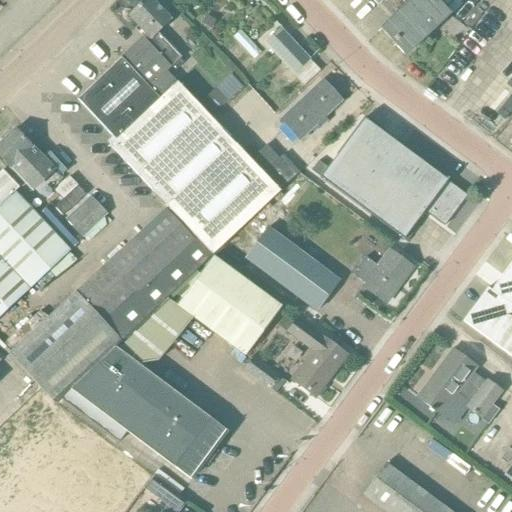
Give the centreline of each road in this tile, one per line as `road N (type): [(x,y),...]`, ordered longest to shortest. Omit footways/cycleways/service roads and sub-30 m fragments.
road 1 (unclassified): [(276,511),(511,193)]
road 2 (unclassified): [(511,183),(359,71),(292,0)]
road 3 (unclassified): [(0,93),(101,0)]
